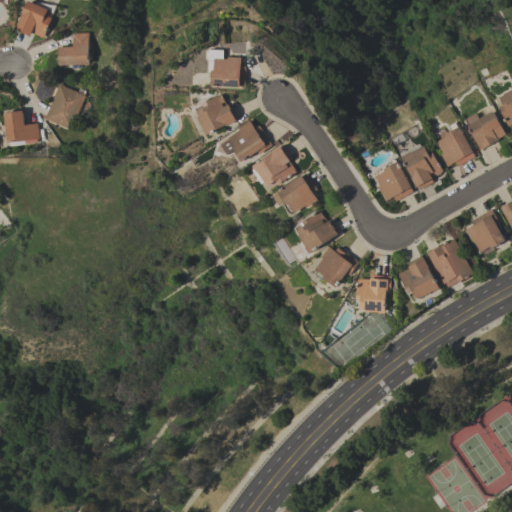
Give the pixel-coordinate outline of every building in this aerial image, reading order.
[(53,17),(43,38),(31,32),(30,35),(29,34),(29,35),(16,29),(16,28),(29,0),(52,11),(49,16),(53,17)] [(59,65),(58,46),(62,46),(62,44),(72,44),(72,32),(88,32),(89,64),(59,65)] [(246,65),(245,86),(240,86),(211,85),(211,71),(208,71),(209,59),(207,57),(207,51),(210,49),(224,49),(223,58),(228,58),(228,56),(241,57),(241,65),(246,65)] [(84,95),(70,129),(50,120),(49,121),(44,118),(59,83),(64,85),(63,86),(77,92),(78,88),(84,90),(82,94),(84,95)] [(511,123),(507,126),(499,107),(495,97),(499,95),(500,96),(504,94),(503,93),(511,89),(511,123)] [(200,104),(220,93),(226,105),(231,103),(238,118),(235,119),(236,120),(226,125),(225,124),(205,135),(202,129),(203,128),(197,116),(193,108),(200,104)] [(7,142),(4,112),(22,110),(24,124),(36,123),(38,138),(36,138),(36,141),(24,143),(24,140),(7,142)] [(492,110),(505,134),(498,138),(498,139),(479,150),(478,147),(467,126),(468,126),(464,119),(475,113),(478,118),(492,110)] [(258,125),(272,144),(258,153),(257,151),(241,161),(232,148),(234,146),(228,137),(239,129),(238,128),(249,120),(254,128),(258,125)] [(474,156),(457,166),(454,162),(447,166),(440,154),(442,153),(436,141),(446,136),(445,134),(451,131),(447,125),(455,121),(474,156)] [(275,180),(267,185),(265,182),(266,181),(265,181),(264,182),(257,171),(256,171),(252,165),(269,154),(268,153),(280,145),(280,146),(283,144),(292,158),(289,160),(296,171),(277,184),(275,180)] [(433,181),(419,189),(417,186),(416,187),(410,177),(411,176),(400,156),(407,153),(407,154),(419,147),(420,149),(424,146),(428,154),(432,152),(442,171),(440,172),(439,174),(437,174),(436,175),(435,174),(430,177),(433,181)] [(394,158),(412,191),(395,201),(393,196),(385,201),(372,177),(384,170),(383,169),(389,166),(387,162),(394,158)] [(278,206),(271,195),(277,191),(301,175),(301,176),(306,173),(316,189),(312,192),(317,200),(306,207),(305,205),(294,213),(287,203),(286,204),(284,201),(278,206)] [(511,230),(500,207),(511,199),(511,230)] [(470,220),(491,208),(499,222),(496,224),(505,240),(491,248),(490,245),(480,251),(473,240),(471,241),(465,229),(473,225),(470,220)] [(331,218),(340,232),(309,253),(305,247),(306,246),(299,235),(294,227),(301,223),(300,222),(320,210),(327,221),(331,218)] [(453,238),(473,273),(458,281),(456,276),(443,283),(426,252),(440,245),(441,246),(440,246),(446,256),(447,256),(446,252),(445,253),(440,245),(453,238)] [(329,246),(335,251),(337,247),(343,252),(344,251),(358,262),(349,274),(346,272),(335,287),(322,277),(324,276),(314,269),(322,258),(320,257),(329,246)] [(407,263),(421,255),(423,258),(424,257),(429,268),(439,288),(433,291),(432,290),(421,297),(420,295),(420,296),(412,301),(398,273),(399,273),(400,271),(403,269),(405,269),(409,267),(407,263)] [(360,301),(355,300),(357,278),(359,279),(359,278),(371,279),(371,274),(391,276),(390,293),(386,293),(384,313),(378,312),(365,311),(365,309),(364,309),(364,310),(359,310),(360,301)]
